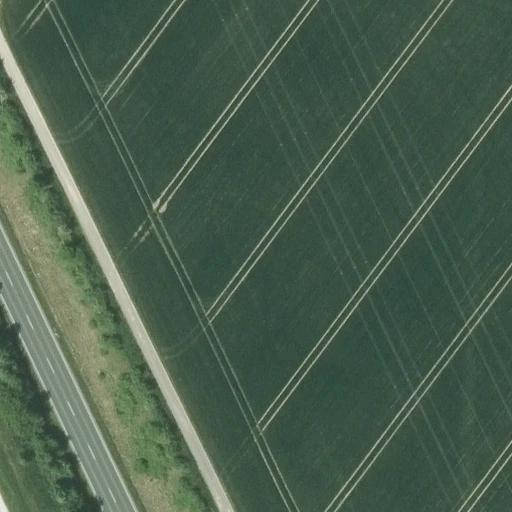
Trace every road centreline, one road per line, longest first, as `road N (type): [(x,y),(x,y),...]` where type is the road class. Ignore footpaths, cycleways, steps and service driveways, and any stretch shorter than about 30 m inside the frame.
road 1 (track): [(0,33),(226,511)]
road 2 (secondary): [(110,511),(0,275)]
